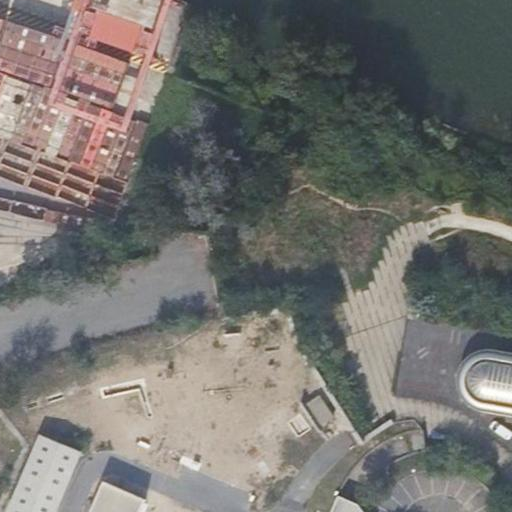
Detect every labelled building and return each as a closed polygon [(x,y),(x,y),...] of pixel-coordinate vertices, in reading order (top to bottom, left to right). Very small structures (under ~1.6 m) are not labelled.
[(3,78),(144,126),(186,4),(173,0),(138,0),(136,7),(114,0),(92,0),(77,45),(61,39),(49,72),(33,67),(44,36),(20,28),(3,78)] [(511,351),(488,348),(480,349),(474,353),(467,360),(463,375),(463,387),(466,395),(470,404),(478,408),(511,415),(511,351)] [(35,454),(8,511),(56,511),(76,470),(63,463),(61,465),(35,454)] [(143,511),(150,498),(108,480),(94,511),(143,511)] [(364,511),(360,506),(340,497),(333,511),(364,511)]
